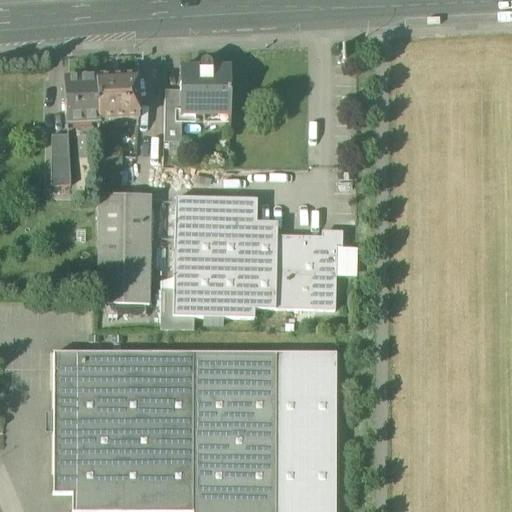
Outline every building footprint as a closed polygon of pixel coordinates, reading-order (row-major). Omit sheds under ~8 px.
[(198,70),(179,69),(179,94),(179,119),(181,119),(229,120),(230,70),(211,70),(211,67),(210,65),(208,63),(206,62),(203,62),(203,63),(201,63),(200,64),(198,66),(198,68),(198,70)] [(135,77),(95,79),(98,124),(99,123),(118,122),(118,129),(126,129),(125,122),(138,121),(135,77)] [(95,79),(63,81),(65,128),(76,127),(94,126),(97,126),(99,126),(99,123),(98,124),(95,79)] [(179,94),(164,93),(163,145),(180,145),(181,119),(179,119),(179,94)] [(94,126),(76,127),(76,138),(94,138),(94,126)] [(67,137),(51,137),(51,160),(68,159),(67,137)] [(120,159),(97,158),(96,198),(119,199),(120,159)] [(68,159),(51,160),(50,188),(70,189),(68,159)] [(119,199),(96,198),(96,209),(95,255),(97,255),(96,308),(148,309),(150,199),(119,199)] [(96,209),(80,209),(80,255),(81,255),(95,255),(96,209)] [(255,226),(173,224),(172,293),(160,293),(159,333),(193,334),(193,320),(253,322),(253,312),(334,314),(336,250),(341,250),(341,236),(321,235),(321,240),(255,239),(255,226)] [(95,255),(81,255),(81,268),(95,268),(95,255)] [(192,511),(193,355),(52,355),(51,496),(91,496),(91,511),(192,511)] [(274,511),(275,356),(193,355),(192,511),(274,511)] [(334,511),(335,356),(275,356),(274,511),(334,511)]
